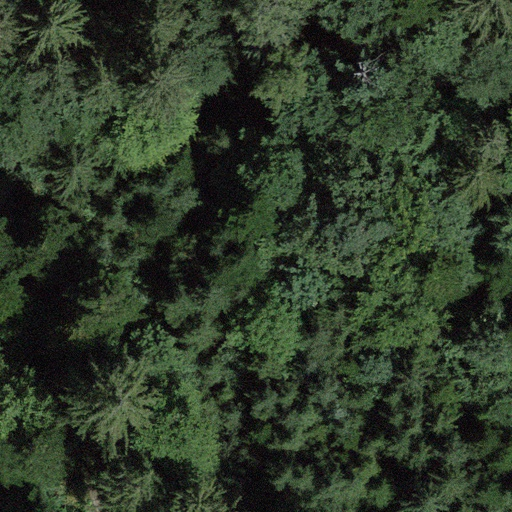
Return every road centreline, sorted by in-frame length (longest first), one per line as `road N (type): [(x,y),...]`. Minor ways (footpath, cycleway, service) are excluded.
road 1 (track): [(182,0),(260,55),(396,318),(511,396)]
road 2 (track): [(0,152),(145,511)]
